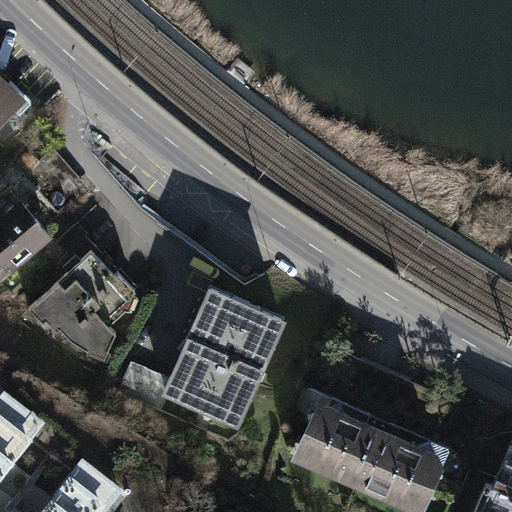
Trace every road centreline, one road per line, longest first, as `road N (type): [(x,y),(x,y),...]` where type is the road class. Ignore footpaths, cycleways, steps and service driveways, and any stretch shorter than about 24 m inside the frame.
road 1 (primary): [(10,0),(216,178),(394,298)]
road 2 (residential): [(394,298),(387,320),(411,348),(511,401)]
road 3 (primary): [(394,298),(511,367)]
